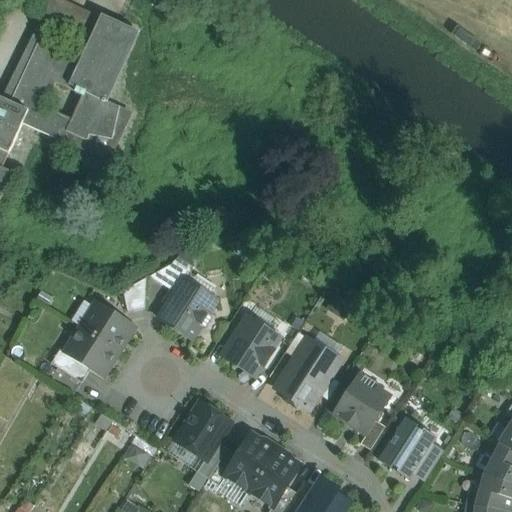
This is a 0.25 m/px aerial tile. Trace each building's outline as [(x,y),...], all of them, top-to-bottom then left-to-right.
[(45,0),(39,19),(84,34),(91,12),(56,0),(45,0)] [(102,17),(79,67),(54,55),(55,54),(38,45),(10,104),(28,112),(23,125),(63,143),(68,134),(87,143),(90,136),(110,140),(109,145),(110,145),(119,109),(103,101),(135,32),(102,17)] [(10,104),(0,99),(0,168),(2,170),(23,125),(28,112),(10,104)] [(0,194),(10,173),(2,170),(0,168),(0,194)] [(178,259),(172,265),(169,267),(149,278),(175,295),(185,281),(185,282),(194,269),(178,259)] [(146,280),(123,293),(128,314),(145,310),(146,280)] [(185,282),(185,281),(175,295),(159,321),(191,341),(200,327),(205,330),(212,319),(207,316),(216,302),(185,282)] [(135,328),(97,305),(81,330),(117,352),(123,342),(125,344),(135,328)] [(278,339),(248,320),(224,357),(254,377),(262,365),(263,366),(272,353),(270,352),(278,339)] [(117,352),(81,330),(65,354),(65,355),(90,371),(103,379),(112,364),(110,363),(117,352)] [(298,334),(285,354),(295,361),(308,341),(298,334)] [(336,359),(308,341),(295,361),(276,391),(286,398),(284,401),(295,408),(298,405),(308,412),(318,397),(330,378),(334,371),(333,365),(336,359)] [(90,371),(65,355),(65,354),(60,351),(51,365),(82,385),(90,371)] [(361,375),(334,416),(366,437),(376,422),(390,399),(380,392),(382,389),(361,375)] [(330,378),(318,397),(328,403),(340,384),(330,378)] [(231,424),(201,405),(176,443),(205,462),(206,463),(218,444),(231,424)] [(405,420),(378,462),(391,470),(393,468),(398,472),(397,474),(410,482),(413,477),(433,446),(437,440),(424,432),(422,434),(417,430),(418,428),(405,420)] [(366,437),(360,446),(370,452),(385,429),(376,422),(366,437)] [(511,424),(508,431),(509,438),(504,446),(500,444),(499,445),(511,453),(511,424)] [(275,453),(251,437),(238,457),(225,477),(226,478),(249,493),(275,453)] [(511,453),(499,445),(493,441),(486,454),(492,461),(484,476),(511,486),(511,453)] [(218,444),(206,463),(205,462),(197,474),(208,481),(228,451),(218,444)] [(433,446),(413,477),(424,484),(444,453),(433,446)] [(228,451),(208,481),(219,488),(226,478),(225,477),(238,457),(228,451)] [(300,468),(275,453),(249,493),(273,508),(274,509),(287,489),(300,468)] [(511,511),(511,486),(484,476),(480,491),(471,492),(467,506),(496,511),(511,511)] [(314,493),(302,511),(344,511),(349,505),(335,496),(337,492),(321,482),(314,493)] [(297,495),(285,511),(302,511),(314,493),(303,486),(297,495)] [(287,489),(274,509),(273,508),(270,511),(285,511),(297,495),(287,489)]
